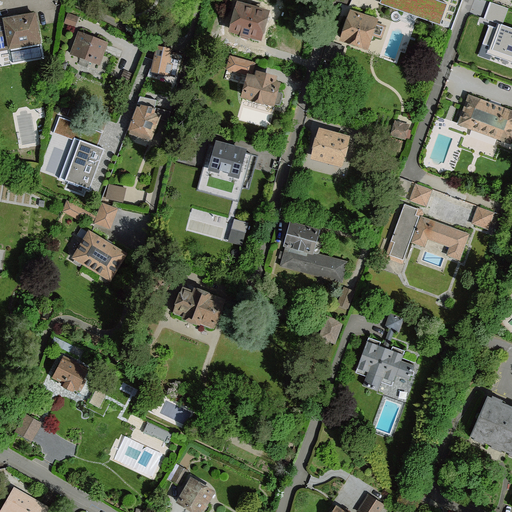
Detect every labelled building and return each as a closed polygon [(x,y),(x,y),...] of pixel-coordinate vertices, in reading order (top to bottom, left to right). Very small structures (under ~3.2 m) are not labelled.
[(381,0),(381,3),(440,24),(447,4),(439,1),(439,0),(381,0)] [(498,24),(503,25),(509,9),(492,3),(486,19),(498,24)] [(239,6),(232,31),(260,39),(267,13),(239,6)] [(42,57),(35,14),(4,20),(0,20),(0,50),(11,48),(13,62),(42,57)] [(375,22),(352,14),(344,40),(367,48),(375,22)] [(496,29),(490,26),(484,44),(489,46),(487,54),(511,62),(511,28),(503,25),(498,24),(496,29)] [(107,43),(79,33),(72,54),(99,64),(107,43)] [(343,48),(329,43),(324,58),(338,63),(343,48)] [(167,51),(158,49),(153,70),(170,74),(172,65),(169,65),(170,59),(166,58),(167,51)] [(252,76),(255,64),(231,57),(228,69),(252,76)] [(334,66),(326,64),(323,73),(331,76),(334,66)] [(274,80),(258,75),(257,80),(250,78),(245,96),(272,104),(272,103),(275,92),(277,85),(273,84),(274,80)] [(275,92),(272,103),(278,105),(280,104),(283,96),(282,94),(275,92)] [(511,112),(470,97),(460,124),(510,142),(511,136),(511,112)] [(143,105),(155,108),(157,100),(146,98),(145,101),(140,99),(138,104),(143,105)] [(141,110),(139,110),(131,133),(151,140),(158,117),(153,115),(155,108),(143,105),(141,110)] [(170,112),(155,108),(153,115),(158,117),(168,121),(170,112)] [(73,140),(59,178),(89,189),(105,148),(98,145),(103,132),(60,116),(54,132),(73,140)] [(396,122),(392,136),(405,140),(405,138),(407,130),(409,126),(396,122)] [(193,139),(195,129),(181,125),(178,135),(193,139)] [(346,140),(323,133),(316,156),(339,163),(346,140)] [(402,143),(390,139),(388,148),(399,151),(402,143)] [(210,144),(197,190),(238,201),(251,155),(210,144)] [(406,199),(412,182),(399,177),(393,194),(406,199)] [(431,191),(417,185),(411,200),(426,206),(431,191)] [(127,189),(109,186),(106,200),(124,204),(127,189)] [(86,219),(90,209),(68,199),(64,209),(86,219)] [(103,204),(97,219),(112,225),(117,209),(103,204)] [(404,260),(412,239),(414,240),(416,233),(414,232),(420,217),(416,215),(419,209),(405,204),(392,241),(395,242),(390,255),(404,260)] [(494,214),(479,208),(473,224),(488,229),(494,214)] [(416,233),(414,240),(413,242),(425,247),(428,238),(451,247),(448,255),(460,260),(469,235),(422,218),(416,233)] [(249,223),(235,219),(228,242),(242,246),(249,223)] [(343,282),(348,262),(312,253),(317,231),(293,225),(281,266),(343,282)] [(85,240),(89,233),(82,229),(77,236),(85,240)] [(111,280),(126,254),(90,232),(89,233),(85,240),(74,258),(111,280)] [(166,289),(171,275),(158,269),(152,283),(166,289)] [(349,305),(354,292),(345,288),(340,301),(349,305)] [(184,290),(176,314),(212,329),(223,302),(196,291),(195,294),(184,290)] [(405,319),(391,314),(385,327),(399,333),(405,319)] [(334,342),(341,323),(328,318),(321,337),(334,342)] [(381,342),(369,337),(358,368),(369,372),(364,385),(378,391),(383,377),(394,381),(396,375),(410,380),(415,366),(401,361),(405,351),(393,347),(391,351),(380,346),(381,342)] [(64,358),(54,377),(64,382),(63,385),(73,390),(75,388),(77,389),(88,370),(64,358)] [(511,405),(503,402),(502,404),(492,400),(492,397),(488,396),(471,436),(475,438),(476,436),(486,440),(485,442),(492,446),(493,443),(503,448),(503,450),(510,453),(511,451),(511,405)] [(41,424),(27,416),(17,432),(32,440),(41,424)] [(173,434),(149,422),(143,432),(154,438),(155,436),(169,443),(173,434)] [(188,471),(181,467),(174,479),(181,483),(188,471)] [(192,480),(181,501),(199,511),(200,511),(201,511),(206,503),(211,492),(192,480)] [(16,490),(6,508),(13,511),(47,511),(49,510),(16,490)] [(431,500),(417,493),(411,504),(426,511),(431,500)] [(379,511),(383,506),(369,496),(359,511),(361,511),(379,511)] [(208,511),(211,506),(206,503),(201,511),(202,511),(208,511)]
